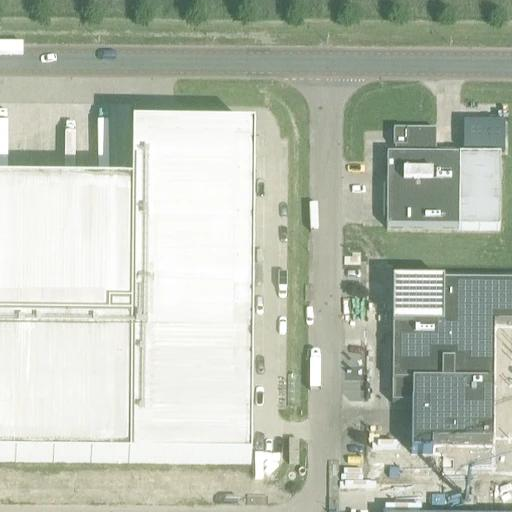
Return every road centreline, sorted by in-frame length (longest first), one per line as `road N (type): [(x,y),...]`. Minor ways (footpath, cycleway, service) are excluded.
road 1 (unclassified): [(323,511),(327,64)]
road 2 (tertiary): [(0,61),(327,64)]
road 3 (tertiary): [(327,64),(511,65)]
